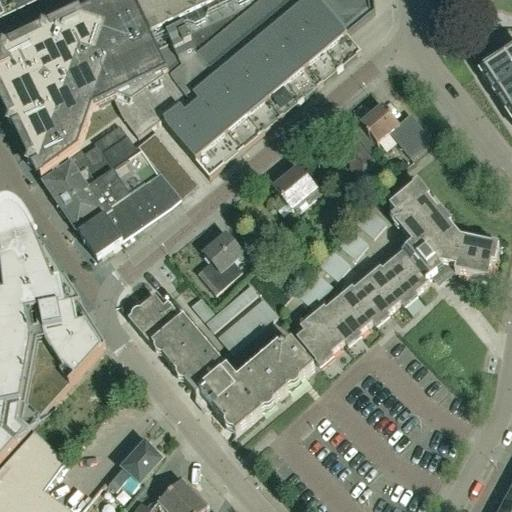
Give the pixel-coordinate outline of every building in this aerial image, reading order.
[(132,0),(117,0),(0,56),(0,94),(21,140),(41,181),(51,175),(61,168),(81,153),(80,151),(94,113),(115,103),(123,122),(139,142),(164,124),(189,106),(174,85),(134,3),(132,0)] [(0,0),(0,13),(2,19),(13,14),(40,1),(42,0),(0,0)] [(140,0),(134,3),(174,85),(189,106),(164,124),(167,131),(210,183),(361,57),(347,40),(376,16),(374,0),(140,0)] [(511,54),(481,74),(511,121),(511,54)] [(390,140),(410,164),(432,146),(411,121),(399,131),(383,111),(361,128),(378,149),(390,140)] [(54,180),(45,187),(62,212),(139,156),(120,130),(95,147),(97,150),(84,158),(81,153),(61,168),(51,175),(54,180)] [(335,151),(353,172),(362,184),(379,170),(368,156),(352,136),(335,151)] [(139,156),(62,212),(71,225),(76,233),(80,230),(84,236),(114,215),(112,213),(158,181),(141,155),(139,157),(139,156)] [(0,159),(0,477),(15,460),(38,432),(61,404),(107,349),(30,225),(8,190),(1,161),(0,159)] [(301,214),(324,195),(317,186),(314,188),(300,171),(276,191),(294,212),(298,209),(301,214)] [(84,236),(80,239),(98,264),(155,225),(183,205),(161,179),(158,181),(112,213),(114,215),(84,236)] [(416,297),(429,286),(434,291),(453,275),(455,275),(490,282),(493,265),(491,264),(494,248),(462,241),(449,225),(428,200),(426,203),(415,190),(391,210),(404,225),(422,247),(382,281),(380,279),(355,301),(353,299),(327,321),(325,319),(298,341),(318,365),(330,354),(332,357),(358,335),(360,337),(387,315),(388,317),(414,295),(416,297)] [(364,230),(382,245),(396,229),(378,214),(364,230)] [(347,251),(362,265),(376,250),(361,236),(347,251)] [(238,269),(247,261),(250,265),(259,258),(247,243),(238,251),(228,239),(207,257),(214,266),(201,278),(218,298),(244,276),(238,269)] [(341,255),(323,272),(339,289),(357,272),(341,255)] [(312,310),(335,289),(323,276),(300,297),(312,310)] [(207,327),(215,336),(259,298),(251,289),(207,327)] [(237,438),(315,372),(293,346),(237,393),(224,378),(226,377),(181,324),(178,326),(156,300),(130,321),(152,349),(154,347),(198,399),(201,396),(237,438)] [(220,341),(235,358),(279,321),(264,303),(220,341)] [(337,387),(351,380),(339,354),(325,361),(337,387)] [(56,511),(42,499),(71,466),(39,436),(0,485),(0,511),(56,511)] [(147,446),(124,473),(123,472),(109,489),(117,496),(122,490),(132,498),(141,488),(163,463),(147,446)] [(207,511),(182,485),(153,511),(149,511),(143,507),(138,511),(207,511)] [(511,511),(511,504),(507,502),(502,511),(511,511)]
